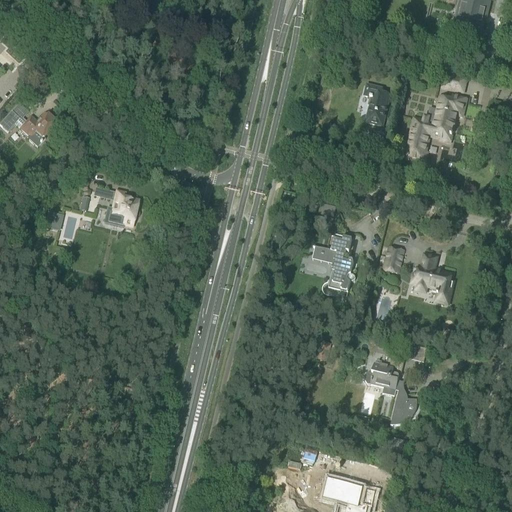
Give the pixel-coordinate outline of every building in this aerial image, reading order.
[(489,3),(478,0),(460,0),(452,32),(464,35),(469,36),(479,39),(485,12),(487,13),(489,3)] [(446,76),(443,89),(451,90),(452,90),(451,90),(454,79),(466,81),(466,82),(467,81),(446,76)] [(380,89),(378,89),(368,86),(365,97),(370,98),(368,107),(369,107),(365,124),(378,127),(381,116),(384,117),(390,96),(379,94),(380,89)] [(414,120),(405,160),(418,163),(417,164),(421,165),(421,164),(425,164),(427,154),(425,153),(428,139),(430,133),(441,136),(440,140),(439,141),(450,144),(454,124),(453,124),(455,117),(462,118),(466,101),(453,98),(452,102),(440,99),(437,111),(435,111),(433,111),(431,112),(429,114),(428,115),(427,116),(427,118),(426,120),(424,119),(423,123),(414,120)] [(30,117),(24,124),(11,113),(19,105),(18,105),(0,124),(0,127),(7,134),(15,125),(19,129),(28,137),(26,139),(37,149),(45,140),(43,138),(55,125),(45,115),(37,124),(30,117)] [(335,162),(342,164),(345,155),(338,152),(335,162)] [(75,168),(80,163),(73,157),(68,162),(75,168)] [(115,203),(113,214),(110,213),(107,224),(124,228),(125,226),(132,228),(135,218),(137,218),(139,217),(139,214),(138,212),(136,211),(138,202),(124,199),(125,195),(118,193),(115,203)] [(321,207),(320,215),(334,217),(335,210),(321,207)] [(48,214),(45,227),(59,230),(62,217),(48,214)] [(13,232),(9,228),(1,237),(5,241),(13,232)] [(334,274),(331,284),(341,287),(340,292),(347,294),(350,283),(351,283),(352,283),(353,283),(354,283),(354,282),(355,281),(355,280),(355,279),(355,278),(354,278),(354,277),(353,276),(352,276),(350,276),(353,264),(353,263),(353,262),(352,262),(352,261),(351,261),(350,261),(349,261),(349,262),(348,262),(343,261),(345,252),(348,253),(351,240),(335,236),(336,233),(335,233),(331,249),(337,250),(336,256),(335,256),(334,256),(333,256),(333,257),(332,258),(332,259),(332,260),(333,261),(333,262),(334,262),(332,273),(334,274)] [(388,248),(386,258),(383,271),(398,275),(403,252),(388,248)] [(413,275),(411,285),(426,288),(426,287),(439,290),(436,303),(447,306),(453,284),(449,284),(451,276),(433,272),(436,260),(424,257),(421,269),(419,269),(417,276),(413,275)] [(320,343),(316,360),(320,361),(326,363),(330,345),(320,343)] [(408,346),(405,355),(410,356),(409,360),(423,364),(427,350),(408,346)] [(371,387),(383,390),(382,395),(394,398),(395,392),(398,392),(394,408),(399,415),(396,417),(392,417),(390,427),(396,427),(402,425),(408,422),(412,418),(415,413),(416,407),(417,401),(408,401),(407,396),(405,392),(403,388),(403,384),(404,380),(403,384),(398,382),(398,379),(398,377),(397,376),(398,373),(401,373),(404,359),(388,355),(385,368),(380,366),(381,363),(375,361),(375,365),(374,365),(372,373),(370,373),(366,375),(364,381),(367,386),(371,386),(371,387)] [(330,391),(327,399),(332,401),(335,392),(330,391)] [(388,438),(387,443),(401,447),(403,442),(388,438)] [(288,473),(285,486),(297,489),(297,490),(305,492),(306,491),(317,494),(320,481),(288,473)] [(328,483),(324,500),(327,501),(337,503),(337,505),(342,506),(342,505),(347,506),(346,509),(346,510),(346,511),(345,511),(364,511),(365,510),(370,511),(372,504),(371,503),(373,493),(361,491),(362,489),(352,487),(351,488),(343,486),(343,485),(335,483),(335,484),(332,484),(328,483)]
